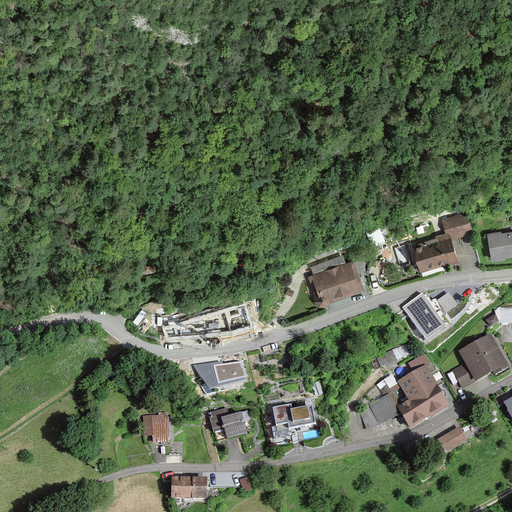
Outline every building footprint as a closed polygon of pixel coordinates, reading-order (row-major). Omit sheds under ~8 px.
[(412,248),(419,269),(456,258),(449,237),(471,231),(466,215),(442,222),(446,233),(436,237),(436,239),(422,243),(423,245),(412,248)] [(503,254),(511,252),(511,232),(496,235),(496,233),(487,235),(491,259),(504,257),(503,254)] [(356,285),(349,267),(314,280),(319,293),(316,296),(315,300),(318,304),(323,304),(326,301),(326,296),(356,285)] [(422,334),(441,320),(423,294),(403,308),(422,334)] [(245,302),(162,327),(166,339),(231,335),(254,328),(245,302)] [(500,324),(511,323),(511,309),(499,310),(500,324)] [(490,327),(497,323),(495,318),(486,322),(490,327)] [(504,365),(489,338),(460,354),(466,365),(453,372),(462,388),(504,365)] [(242,361),(197,368),(209,386),(246,377),(242,361)] [(409,428),(445,405),(423,368),(398,383),(409,402),(397,409),(409,428)] [(314,396),(321,394),(317,383),(311,385),(314,396)] [(272,409),(276,427),(291,424),(292,429),(316,424),(312,408),(291,412),(290,406),(272,409)] [(225,437),(245,432),(241,418),(247,417),(246,413),(221,419),(219,414),(209,417),(216,443),(220,442),(225,437)] [(144,435),(152,434),(152,443),(167,443),(166,418),(143,419),(144,435)] [(445,453),(465,442),(458,430),(439,442),(445,453)] [(250,491),(246,479),(239,481),(243,493),(250,491)] [(206,481),(172,480),(171,498),(202,499),(203,490),(206,490),(206,481)]
